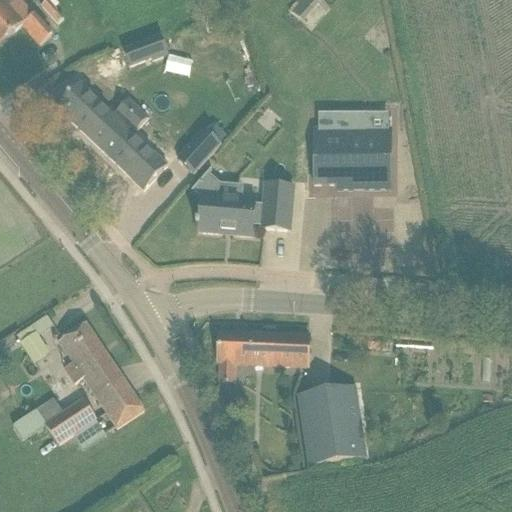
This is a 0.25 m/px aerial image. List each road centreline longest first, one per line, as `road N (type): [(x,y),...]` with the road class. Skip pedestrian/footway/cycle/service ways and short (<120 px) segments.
road 1 (tertiary): [(149,325),(173,309),(217,301),(511,323)]
road 2 (tertiary): [(149,325),(0,139)]
road 3 (tertiary): [(236,511),(149,325)]
